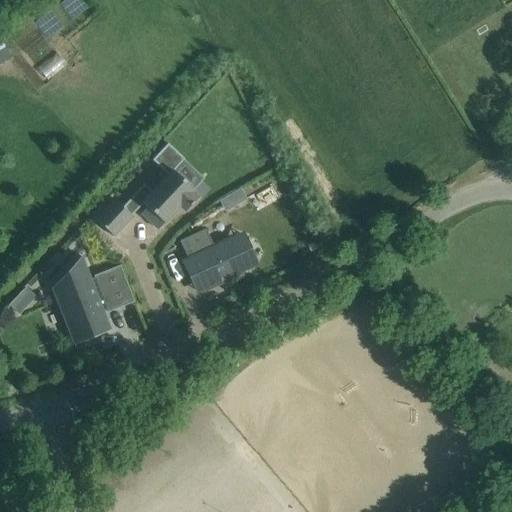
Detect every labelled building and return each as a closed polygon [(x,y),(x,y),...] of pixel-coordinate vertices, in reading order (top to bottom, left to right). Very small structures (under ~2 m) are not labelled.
[(114,200),(95,221),(113,237),(132,217),(131,216),(131,215),(142,204),(146,208),(141,214),(157,230),(166,220),(177,209),(179,207),(184,212),(197,198),(192,193),(193,191),(172,172),(184,160),(167,144),(151,161),(167,176),(151,193),(143,185),(122,208),(114,200)] [(239,190),(229,196),(235,206),(245,200),(239,190)] [(183,262),(190,278),(195,276),(203,294),(229,282),(227,278),(246,269),(232,239),(213,248),(205,229),(179,242),(187,260),(183,262)] [(107,311),(132,301),(133,303),(134,303),(119,266),(118,266),(119,269),(95,278),(94,276),(93,277),(94,279),(90,280),(81,257),(80,258),(81,260),(53,289),(52,287),(51,288),(73,346),(74,345),(73,341),(107,327),(109,332),(110,331),(103,313),(106,311),(107,313),(108,313),(107,311)] [(22,314),(39,297),(29,287),(11,303),(22,314)]
